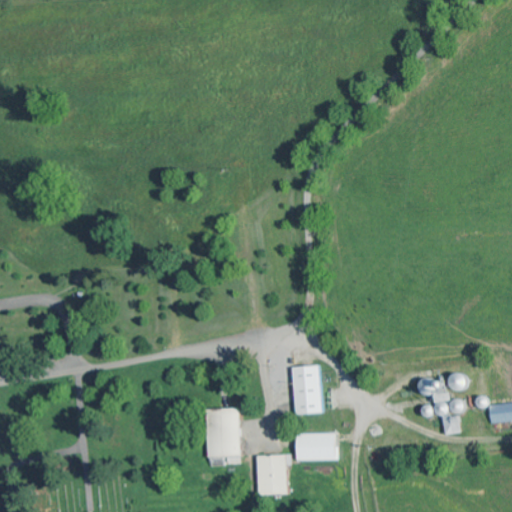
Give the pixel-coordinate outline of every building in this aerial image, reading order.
[(298,368),(301,416),(328,414),(326,366),(298,368)] [(423,386),(431,398),(443,390),(436,378),(423,386)] [(449,437),(467,434),(464,415),(470,415),(467,401),(456,403),(455,392),(450,393),(448,384),(440,385),(449,437)] [(246,456),(244,409),(211,410),(213,457),(246,456)] [(302,435),(302,462),(343,461),(342,434),(302,435)] [(263,456),(264,495),(293,494),(292,466),(297,466),(297,456),(263,456)]
